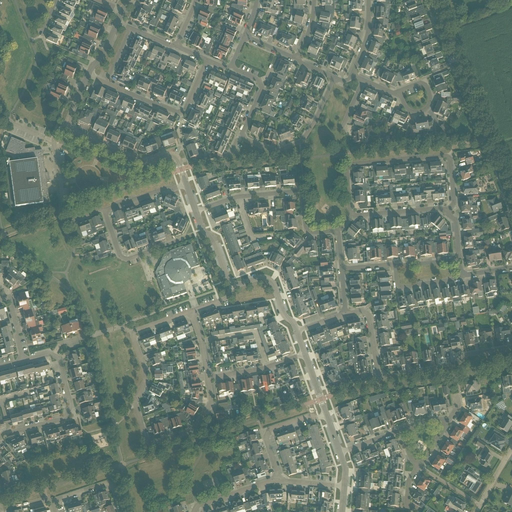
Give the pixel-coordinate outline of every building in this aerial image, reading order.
[(74,8),(76,4),(78,5),(80,0),(68,0),(65,0),(64,4),(66,5),(74,8)] [(143,8),(151,12),(154,6),(152,6),(154,2),(147,0),(142,0),(141,4),(144,5),(143,8)] [(174,2),(174,4),(184,9),(185,7),(187,4),(186,3),(185,3),(179,0),(177,4),(174,2)] [(209,9),(215,11),(216,7),(217,7),(218,1),(214,0),(210,0),(205,0),(204,5),(209,6),(209,9)] [(231,7),(241,10),(242,6),(246,7),(247,1),(239,0),(238,0),(237,5),(232,4),(232,5),(231,7)] [(299,9),(303,10),(303,6),(305,6),(305,0),(293,0),(294,8),(299,9)] [(405,12),(407,17),(425,10),(423,5),(422,5),(423,6),(417,8),(414,0),(409,2),(406,3),(409,10),(408,11),(405,12)] [(326,10),(335,11),(334,4),(334,1),(331,1),(322,2),(322,6),(325,6),(326,7),(326,10)] [(269,13),(275,15),(276,9),(273,8),(273,5),(264,3),(263,6),(264,6),(263,9),(265,9),(264,13),(269,13)] [(173,6),(171,10),(173,10),(171,13),(177,15),(178,13),(182,14),(184,10),(184,9),(174,4),(173,6)] [(76,9),(74,8),(66,5),(64,9),(62,8),(59,13),(62,14),(69,17),(72,13),(74,14),(76,9)] [(377,8),(377,14),(386,14),(386,11),(389,12),(390,5),(381,5),(381,8),(377,8)] [(349,14),(349,15),(357,15),(357,12),(358,12),(358,11),(362,11),(362,6),(352,6),(352,9),(349,10),(349,14)] [(230,16),(242,21),(244,15),(240,14),(241,10),(231,7),(231,9),(231,10),(233,11),(230,16)] [(136,14),(144,18),(145,14),(147,15),(148,13),(150,14),(151,12),(143,8),(142,10),(138,9),(136,14)] [(292,12),(291,16),(295,17),(303,20),(305,14),(303,14),(304,10),(303,10),(299,9),(294,8),(293,8),(292,12)] [(97,14),(106,18),(108,13),(100,9),(97,14)] [(200,15),(208,19),(210,20),(212,15),(213,15),(215,11),(209,9),(207,12),(202,10),(200,15)] [(330,20),(333,20),(333,18),(335,11),(326,10),(326,13),(325,13),(325,14),(321,14),(320,18),(330,20)] [(413,21),(416,29),(419,28),(424,26),(420,18),(426,16),(427,16),(425,10),(407,17),(409,22),(412,21),(413,21)] [(89,21),(99,25),(100,22),(103,23),(106,18),(97,14),(95,13),(93,18),(91,17),(89,20),(89,21)] [(57,23),(65,26),(67,22),(70,23),(71,18),(62,14),(60,18),(57,17),(55,22),(57,23)] [(133,20),(143,24),(146,19),(144,18),(136,14),(133,20)] [(177,26),(179,21),(173,18),(174,15),(170,14),(168,18),(166,17),(165,21),(166,21),(169,23),(177,26)] [(351,24),(360,25),(361,20),(358,19),(357,18),(357,15),(349,15),(349,14),(349,15),(347,15),(346,20),(351,21),(351,24)] [(377,14),(376,20),(380,20),(380,23),(387,24),(387,17),(385,17),(386,14),(377,14)] [(208,22),(207,21),(208,19),(200,15),(197,20),(201,22),(200,25),(208,29),(210,26),(208,25),(208,23),(208,22)] [(225,20),(224,23),(226,23),(227,24),(230,25),(234,27),(235,24),(239,26),(242,21),(230,16),(228,21),(229,21),(229,22),(225,20)] [(288,24),(297,27),(298,24),(302,25),(303,20),(295,17),(295,19),(293,19),(292,22),(289,21),(288,24)] [(323,27),(330,29),(329,29),(330,24),(332,21),(333,20),(330,20),(320,18),(319,22),(323,23),(323,24),(323,27)] [(90,31),(98,34),(101,29),(97,28),(99,25),(89,21),(87,29),(90,31)] [(165,25),(164,27),(174,31),(177,26),(169,23),(166,21),(165,25)] [(258,35),(261,36),(261,35),(263,36),(266,28),(263,27),(264,23),(259,21),(258,25),(256,30),(258,31),(257,33),(259,34),(258,35)] [(61,36),(61,35),(63,31),(65,32),(67,27),(65,26),(57,23),(56,27),(53,26),(51,31),(53,32),(61,36)] [(376,26),(375,31),(384,33),(384,30),(387,30),(387,28),(388,24),(380,23),(379,26),(376,26)] [(346,31),(354,34),(355,31),(356,30),(359,30),(360,25),(351,24),(350,26),(349,26),(347,27),(346,31)] [(425,26),(412,31),(414,36),(414,37),(414,38),(418,40),(419,39),(420,39),(421,41),(421,43),(424,42),(429,40),(426,32),(432,30),(430,24),(425,26)] [(264,37),(267,39),(267,38),(268,38),(269,36),(272,37),(274,32),(275,30),(276,28),(271,26),(269,30),(266,28),(263,36),(264,37)] [(164,33),(172,37),(174,31),(164,27),(163,29),(162,30),(165,31),(164,33)] [(316,34),(324,37),(326,34),(328,34),(330,29),(323,27),(323,28),(322,30),(321,31),(318,30),(316,34)] [(225,29),(223,32),(234,37),(237,32),(232,30),(229,28),(228,30),(225,29)] [(89,40),(91,41),(90,41),(92,38),(96,40),(98,34),(90,31),(87,29),(83,37),(83,38),(89,40)] [(346,40),(355,44),(357,40),(354,38),(354,37),(353,37),(354,34),(346,31),(344,36),(346,37),(347,38),(346,40)] [(383,42),(385,43),(386,37),(383,37),(384,33),(375,31),(374,37),(377,37),(376,40),(383,42)] [(47,40),(57,45),(59,40),(61,41),(63,36),(61,35),(61,36),(53,32),(51,36),(49,35),(47,40)] [(191,45),(196,48),(200,39),(201,37),(193,32),(189,40),(191,42),(192,41),(193,41),(191,45)] [(222,41),(227,43),(228,40),(232,42),(234,37),(223,32),(219,40),(222,41)] [(280,32),(277,38),(280,39),(278,43),(279,43),(279,44),(282,45),(282,44),(284,45),(288,34),(285,33),(285,34),(280,32)] [(289,34),(288,34),(284,45),(285,46),(285,47),(288,48),(288,47),(289,48),(290,46),(293,47),(297,38),(289,34)] [(317,43),(323,45),(324,42),(323,41),(324,37),(316,34),(314,38),(317,39),(317,40),(318,40),(317,43)] [(80,36),(79,40),(82,41),(79,46),(90,50),(92,45),(88,43),(89,40),(83,38),(83,37),(80,36)] [(196,48),(202,50),(204,46),(208,48),(209,43),(211,40),(207,38),(206,39),(201,37),(200,39),(196,48)] [(139,48),(142,49),(144,47),(145,43),(137,39),(136,42),(133,41),(132,43),(130,42),(129,44),(139,48)] [(424,49),(427,57),(430,56),(434,54),(431,46),(437,44),(438,44),(436,39),(431,40),(418,45),(420,50),(423,49),(423,50),(424,49)] [(336,46),(347,51),(348,48),(349,49),(349,48),(352,49),(355,44),(346,40),(345,43),(341,43),(341,44),(338,43),(336,46)] [(370,48),(378,51),(380,45),(382,46),(383,42),(376,40),(375,44),(372,43),(370,48)] [(218,43),(216,49),(227,54),(229,48),(225,47),(227,43),(220,41),(219,43),(218,43)] [(309,48),(318,52),(320,48),(321,49),(323,45),(317,43),(316,45),(315,45),(314,46),(311,44),(309,48)] [(136,55),(139,56),(142,49),(139,48),(129,44),(129,45),(131,46),(129,49),(132,50),(131,53),(136,55)] [(71,53),(82,58),(84,54),(88,56),(90,50),(79,46),(77,51),(73,50),(71,53)] [(147,58),(152,60),(153,57),(156,58),(160,49),(157,48),(157,49),(155,48),(153,52),(152,53),(149,52),(149,53),(147,57),(147,58)] [(310,58),(317,61),(319,57),(320,56),(317,54),(318,52),(309,48),(307,52),(311,54),(311,55),(310,58)] [(371,57),(376,60),(378,56),(376,56),(378,51),(370,48),(368,53),(372,54),(371,57)] [(158,68),(161,69),(165,59),(163,58),(165,52),(163,51),(160,49),(156,58),(161,60),(160,62),(158,68)] [(213,57),(219,59),(219,58),(220,58),(221,57),(225,59),(227,54),(216,49),(214,52),(215,53),(214,55),(213,57)] [(330,66),(335,68),(338,60),(336,59),(336,55),(329,52),(328,56),(326,60),(326,61),(331,63),(330,66)] [(133,61),(136,63),(139,56),(136,55),(131,53),(130,55),(127,54),(126,57),(124,56),(123,57),(133,61)] [(430,63),(433,71),(440,68),(437,60),(443,58),(441,53),(436,54),(423,59),(425,64),(428,63),(429,64),(430,63)] [(165,59),(161,69),(164,71),(167,63),(169,64),(168,66),(169,67),(171,68),(172,66),(172,65),(176,56),(173,55),(173,56),(170,55),(168,60),(165,59)] [(174,72),(178,73),(181,66),(179,65),(181,59),(179,58),(176,56),(172,65),(172,66),(175,67),(173,69),(175,70),(174,72)] [(130,68),(131,69),(133,69),(136,63),(133,61),(123,57),(123,59),(125,59),(123,62),(126,63),(125,66),(130,68)] [(363,64),(371,68),(373,63),(377,64),(378,61),(376,60),(371,57),(369,60),(366,59),(363,64)] [(335,68),(340,71),(341,67),(342,68),(342,67),(345,68),(348,61),(345,59),(343,58),(341,61),(338,60),(335,68)] [(66,70),(75,73),(77,68),(73,66),(75,62),(68,60),(66,64),(65,63),(63,68),(66,70)] [(287,72),(288,69),(289,69),(290,69),(292,64),(284,60),(283,64),(281,64),(279,68),(287,72)] [(177,75),(181,77),(183,71),(185,71),(188,72),(192,63),(189,62),(188,63),(186,62),(184,67),(181,66),(178,73),(177,75)] [(192,76),(195,77),(197,74),(194,72),(197,66),(194,65),(195,65),(192,63),(188,72),(188,73),(193,75),(192,76)] [(365,75),(371,77),(375,69),(371,68),(363,64),(361,69),(367,72),(365,75)] [(410,71),(407,73),(410,81),(416,78),(414,74),(418,72),(416,68),(415,65),(411,67),(411,68),(409,69),(410,71)] [(118,69),(117,71),(127,75),(130,76),(131,72),(132,72),(131,71),(130,71),(129,70),(130,68),(125,66),(124,69),(121,67),(120,70),(118,69)] [(381,72),(381,73),(383,74),(381,80),(386,82),(390,74),(391,71),(386,69),(387,68),(384,66),(382,70),(381,72)] [(277,77),(285,81),(287,76),(286,75),(287,72),(279,68),(277,73),(279,73),(277,77)] [(60,78),(66,81),(68,77),(72,79),(75,73),(66,70),(64,75),(62,74),(60,78)] [(119,79),(127,83),(129,79),(131,76),(130,76),(127,75),(117,71),(117,72),(119,73),(117,76),(120,77),(119,79)] [(204,83),(208,85),(209,84),(210,81),(214,83),(217,75),(211,72),(209,77),(207,76),(204,83)] [(397,75),(396,83),(403,80),(404,83),(410,81),(407,73),(404,74),(403,72),(398,74),(397,75)] [(386,82),(391,84),(393,81),(396,83),(397,75),(394,73),(393,75),(390,74),(386,82)] [(139,76),(137,81),(140,82),(137,87),(142,90),(146,81),(143,80),(145,77),(140,74),(139,76)] [(302,87),(303,84),(307,86),(309,81),(311,76),(305,74),(303,77),(300,76),(298,80),(296,85),(302,87)] [(434,80),(433,81),(436,89),(445,85),(441,74),(433,77),(434,80)] [(213,85),(215,86),(216,84),(219,85),(223,77),(217,75),(214,83),(213,85)] [(231,76),(227,85),(230,86),(230,85),(233,87),(237,79),(231,76)] [(153,94),(158,97),(162,88),(163,86),(162,85),(161,84),(160,83),(159,84),(158,83),(160,78),(157,77),(157,79),(156,81),(155,81),(152,88),(153,88),(154,84),(157,85),(153,94)] [(220,88),(224,90),(225,88),(226,84),(228,80),(223,77),(219,85),(218,87),(220,88)] [(273,81),(271,85),(279,89),(281,86),(283,86),(285,81),(277,77),(275,82),(273,81)] [(53,86),(67,92),(69,86),(65,85),(66,81),(60,78),(58,81),(56,80),(54,86),(53,85),(53,86)] [(142,90),(147,92),(150,87),(152,88),(155,81),(153,80),(152,80),(148,78),(146,81),(142,90)] [(236,91),(238,92),(242,81),(241,80),(237,78),(237,79),(233,87),(237,88),(236,91)] [(309,88),(318,92),(319,89),(321,89),(324,82),(321,80),(321,79),(319,78),(319,79),(317,78),(316,81),(313,80),(311,84),(309,88)] [(237,93),(243,95),(244,92),(248,84),(248,83),(244,81),(244,82),(242,81),(238,92),(237,93)] [(158,97),(163,99),(166,91),(169,93),(172,86),(169,84),(168,88),(166,87),(164,90),(162,88),(158,97)] [(247,96),(249,97),(254,86),(248,84),(244,92),(248,93),(247,96)] [(269,95),(277,98),(279,94),(279,92),(278,92),(279,89),(271,85),(269,90),(271,91),(269,95)] [(441,95),(441,98),(450,97),(450,94),(446,94),(446,91),(447,91),(445,85),(436,89),(436,93),(437,93),(438,94),(439,94),(439,95),(441,95)] [(50,95),(58,99),(60,95),(64,97),(67,92),(53,86),(51,89),(52,90),(50,95)] [(92,91),(89,97),(96,100),(98,97),(102,99),(103,95),(106,91),(99,88),(97,93),(92,91)] [(172,88),(170,93),(171,94),(169,100),(174,102),(179,91),(172,88)] [(362,99),(364,100),(365,97),(369,99),(372,91),(366,89),(362,99)] [(174,102),(180,105),(183,97),(185,93),(179,91),(174,102)] [(372,105),(375,106),(378,100),(375,99),(377,94),(372,91),(369,99),(372,100),(371,102),(373,103),(372,105)] [(105,104),(108,105),(109,105),(114,94),(108,92),(106,96),(103,95),(102,99),(101,101),(100,102),(103,104),(104,102),(104,103),(105,104)] [(109,106),(117,109),(120,102),(117,101),(119,97),(114,94),(109,105),(109,106)] [(199,101),(211,106),(212,102),(211,102),(213,97),(208,95),(207,97),(201,95),(199,101)] [(263,102),(272,106),(273,103),(273,104),(275,103),(277,98),(269,95),(267,99),(265,98),(263,102)] [(373,112),(376,113),(378,108),(380,109),(381,107),(382,104),(385,106),(388,98),(383,96),(381,101),(378,100),(375,106),(375,107),(374,109),(373,112)] [(301,109),(309,113),(310,111),(311,111),(313,106),(309,104),(310,101),(311,102),(305,99),(303,98),(300,104),(302,106),(301,109)] [(387,110),(392,112),(393,110),(395,105),(393,104),(394,101),(388,98),(385,106),(384,109),(387,111),(387,110)] [(117,109),(116,111),(117,111),(118,112),(120,112),(120,111),(125,113),(127,109),(130,101),(125,99),(124,102),(123,104),(120,102),(121,101),(120,102),(117,109)] [(130,101),(127,109),(129,111),(128,114),(133,116),(136,110),(133,109),(135,104),(130,101)] [(204,113),(205,114),(207,111),(208,111),(211,106),(199,101),(196,106),(201,108),(200,111),(204,113)] [(229,110),(240,115),(242,109),(241,109),(243,106),(235,102),(233,101),(229,110)] [(436,108),(445,112),(445,111),(446,108),(448,109),(451,103),(447,101),(445,105),(439,102),(438,103),(437,105),(436,108)] [(272,117),(274,118),(275,115),(274,113),(271,112),(272,111),(271,109),(270,109),(272,106),(263,102),(261,107),(261,109),(262,110),(261,112),(270,116),(272,117)] [(133,116),(133,117),(136,119),(137,117),(138,118),(139,118),(140,119),(142,119),(147,109),(142,106),(141,108),(138,107),(136,110),(133,116)] [(439,120),(443,122),(445,117),(448,119),(450,114),(445,111),(445,112),(436,108),(435,110),(434,112),(434,113),(434,114),(440,117),(439,120)] [(89,125),(92,126),(97,114),(99,110),(97,109),(95,113),(89,110),(88,112),(84,110),(79,121),(89,126),(89,125)] [(147,109),(142,119),(147,121),(146,124),(149,125),(154,114),(151,112),(152,111),(147,109)] [(190,117),(198,121),(199,118),(200,118),(202,118),(204,113),(200,111),(196,109),(194,114),(192,113),(190,117)] [(358,122),(364,124),(366,119),(367,119),(368,119),(371,120),(373,117),(372,117),(373,114),(360,109),(358,113),(357,112),(355,116),(354,116),(353,119),(354,119),(353,120),(358,122)] [(149,125),(147,131),(149,132),(150,132),(153,123),(159,126),(164,113),(159,111),(159,112),(155,111),(154,114),(149,125)] [(225,112),(224,114),(225,115),(224,115),(227,116),(238,121),(238,119),(239,119),(241,115),(240,115),(232,111),(231,114),(228,113),(225,112)] [(392,123),(397,125),(399,121),(399,122),(402,114),(397,111),(394,118),(390,116),(387,123),(391,125),(392,123)] [(113,116),(105,113),(103,117),(102,117),(102,118),(100,117),(99,120),(98,119),(93,130),(97,132),(99,131),(100,133),(104,135),(105,133),(108,127),(113,116)] [(164,113),(159,126),(161,121),(162,121),(166,123),(165,124),(169,126),(173,128),(176,122),(168,118),(169,117),(170,116),(164,113)] [(295,129),(299,132),(303,126),(301,124),(303,122),(301,121),(303,118),(299,115),(296,114),(293,119),(296,121),(293,126),(295,127),(294,129),(295,129)] [(402,129),(406,131),(408,125),(405,123),(408,117),(402,114),(399,122),(399,121),(397,125),(403,127),(402,129)] [(235,126),(236,126),(237,122),(238,121),(227,116),(226,118),(229,119),(227,122),(235,126)] [(188,127),(196,130),(198,125),(197,124),(198,121),(190,117),(188,122),(190,123),(188,127)] [(423,130),(424,136),(426,136),(428,133),(427,131),(435,130),(433,121),(428,123),(427,120),(425,120),(424,119),(421,120),(423,130)] [(410,126),(411,135),(419,133),(418,131),(423,130),(421,120),(418,121),(417,121),(417,122),(415,122),(415,125),(410,126)] [(223,126),(222,127),(228,130),(233,132),(235,126),(227,122),(224,121),(222,126),(223,126)] [(250,133),(257,136),(259,132),(262,133),(264,129),(265,127),(258,124),(257,127),(253,125),(250,133)] [(442,130),(449,138),(449,137),(451,136),(447,132),(448,131),(443,125),(440,127),(442,130)] [(106,139),(111,141),(116,131),(108,127),(105,133),(108,134),(106,139)] [(196,130),(188,127),(186,132),(187,136),(185,136),(187,141),(195,138),(199,137),(197,134),(198,131),(196,130)] [(116,131),(111,141),(117,144),(119,139),(122,140),(125,132),(127,130),(124,128),(122,132),(117,129),(116,131)] [(221,135),(229,139),(230,138),(232,133),(227,131),(222,128),(221,131),(223,132),(221,135)] [(281,141),(282,143),(287,140),(287,139),(291,137),(290,134),(294,133),(295,133),(291,128),(290,129),(288,130),(288,129),(282,131),(278,132),(281,141)] [(353,139),(353,140),(353,142),(353,143),(354,143),(357,143),(362,143),(362,142),(362,139),(364,138),(367,138),(366,131),(364,131),(364,129),(355,128),(356,133),(354,133),(354,136),(353,136),(354,138),(354,139),(353,139)] [(265,140),(272,142),(272,140),(277,141),(276,135),(276,131),(274,130),(268,129),(267,132),(266,135),(265,140)] [(439,137),(439,139),(449,138),(442,130),(440,131),(439,137)] [(123,146),(128,149),(133,137),(133,136),(125,132),(122,140),(125,142),(123,146)] [(167,137),(170,146),(175,144),(174,139),(177,138),(174,132),(171,133),(172,135),(167,137)] [(128,149),(133,151),(135,146),(138,148),(141,142),(144,135),(142,135),(141,136),(138,139),(133,137),(128,149)] [(163,143),(164,148),(170,146),(167,137),(166,135),(157,138),(160,144),(163,143)] [(217,139),(227,144),(228,143),(230,139),(230,138),(229,139),(221,135),(220,138),(215,136),(214,138),(217,139)] [(155,141),(150,143),(153,152),(158,150),(157,145),(160,144),(157,138),(157,137),(154,138),(155,141)] [(5,169),(10,208),(49,203),(47,184),(49,183),(48,173),(45,173),(42,150),(37,151),(35,151),(34,148),(25,150),(24,147),(26,144),(11,138),(6,151),(18,157),(19,162),(9,163),(9,168),(5,169)] [(214,138),(213,141),(216,142),(218,143),(217,146),(225,150),(227,146),(226,146),(227,144),(217,139),(214,138)] [(187,151),(188,153),(197,150),(195,145),(197,144),(196,141),(190,143),(191,146),(186,148),(187,151)] [(147,152),(147,154),(153,152),(150,143),(145,145),(144,143),(142,142),(138,151),(143,153),(143,152),(144,153),(147,152)] [(222,155),(225,150),(217,146),(214,145),(213,144),(210,151),(213,152),(212,153),(214,154),(215,152),(222,155)] [(197,150),(188,153),(189,156),(190,159),(198,156),(199,158),(202,157),(199,149),(197,150)] [(465,161),(467,166),(474,163),(472,156),(469,157),(467,152),(462,153),(462,155),(459,156),(460,159),(459,159),(460,163),(465,161)] [(436,174),(436,175),(440,175),(445,174),(445,168),(442,169),(441,163),(435,164),(436,172),(436,174)] [(430,168),(427,168),(427,175),(433,175),(436,174),(436,172),(435,164),(430,164),(430,168)] [(409,176),(410,181),(415,180),(415,176),(415,174),(418,174),(418,165),(412,166),(412,169),(409,170),(409,176)] [(424,173),(424,175),(427,175),(427,168),(424,168),(423,165),(418,165),(418,174),(424,173)] [(406,176),(409,176),(409,170),(406,170),(405,166),(400,167),(400,175),(406,175),(406,176)] [(464,173),(460,174),(461,177),(461,181),(463,180),(463,181),(465,180),(466,180),(470,178),(469,174),(472,173),(471,172),(473,171),(471,166),(465,169),(466,172),(465,173),(464,173)] [(394,171),(391,171),(392,180),(401,179),(400,175),(400,167),(394,167),(394,171)] [(373,173),(374,182),(377,182),(377,181),(380,180),(383,180),(382,168),(376,169),(376,173),(373,173)] [(382,168),(383,180),(392,180),(391,171),(388,171),(387,168),(382,168)] [(353,174),(354,180),(362,179),(362,176),(364,176),(364,170),(363,170),(357,171),(357,174),(353,174)] [(265,181),(265,188),(271,187),(270,177),(270,176),(267,176),(265,175),(261,175),(262,178),(261,178),(262,181),(265,181)] [(288,176),(289,186),(295,185),(294,178),(297,178),(297,175),(294,176),(294,175),(288,176)] [(200,184),(200,185),(209,182),(207,176),(198,180),(199,184),(200,184)] [(234,181),(235,190),(241,190),(240,187),(244,187),(243,183),(243,180),(242,180),(242,179),(243,179),(243,178),(241,177),(240,177),(240,176),(238,176),(237,176),(236,176),(235,176),(234,176),(234,181)] [(283,183),(284,186),(289,186),(288,176),(283,176),(280,177),(280,178),(280,183),(283,183)] [(270,177),(271,187),(276,187),(276,184),(279,184),(279,180),(278,177),(275,177),(270,177)] [(253,179),(254,189),(259,188),(259,182),(262,181),(261,178),(258,179),(258,178),(253,179)] [(229,188),(230,191),(235,190),(234,181),(229,181),(227,181),(227,179),(223,180),(225,185),(226,185),(226,188),(229,188)] [(248,186),(248,189),(254,189),(253,179),(247,179),(247,180),(244,180),(244,183),(245,187),(248,186)] [(366,184),(365,179),(362,179),(354,180),(354,181),(353,181),(353,184),(354,184),(354,186),(358,185),(358,189),(366,188),(366,184)] [(200,187),(202,191),(206,190),(211,188),(209,182),(200,185),(201,187),(200,187)] [(463,188),(464,195),(469,195),(472,195),(472,194),(478,194),(478,192),(479,191),(480,190),(479,189),(478,188),(477,187),(477,183),(469,183),(470,187),(463,188)] [(420,193),(421,201),(427,201),(426,194),(429,194),(429,187),(423,188),(423,193),(420,193)] [(432,194),(433,200),(439,200),(438,191),(438,189),(434,189),(434,187),(429,187),(429,194),(432,194)] [(355,192),(356,198),(367,197),(366,188),(358,189),(359,192),(355,192)] [(414,196),(415,202),(421,201),(420,193),(417,193),(416,190),(414,190),(414,188),(411,189),(411,196),(414,196)] [(402,194),(403,203),(409,202),(408,196),(411,196),(411,189),(406,189),(405,190),(405,194),(402,194)] [(384,196),(385,205),(391,204),(390,198),(393,197),(393,191),(390,191),(390,193),(387,193),(388,196),(384,196)] [(396,197),(397,204),(403,203),(402,194),(402,191),(398,192),(396,193),(396,191),(393,191),(393,197),(396,197)] [(377,194),(375,194),(376,201),(379,201),(379,205),(385,205),(384,196),(384,194),(377,194)] [(163,199),(162,202),(164,203),(163,206),(168,208),(173,197),(168,195),(165,201),(163,199)] [(173,210),(175,214),(181,212),(179,208),(178,205),(176,204),(179,200),(173,197),(168,208),(173,210)] [(360,203),(360,207),(368,206),(368,201),(367,197),(356,198),(356,204),(360,203)] [(461,205),(460,205),(461,208),(472,207),(472,204),(469,204),(469,202),(472,201),(473,200),(473,198),(470,198),(465,198),(465,202),(461,202),(461,205)] [(491,207),(494,213),(498,211),(498,210),(502,208),(499,201),(497,202),(495,198),(490,200),(487,202),(489,207),(491,207)] [(147,202),(150,211),(155,209),(156,211),(159,210),(158,207),(157,204),(154,205),(152,200),(147,202)] [(142,216),(142,217),(146,216),(147,214),(146,212),(150,211),(147,202),(141,204),(143,209),(140,210),(142,216)] [(284,204),(285,216),(288,215),(293,215),(292,211),(293,211),(293,210),(294,210),(295,209),(295,204),(293,204),(293,202),(284,203),(284,204)] [(253,208),(249,208),(250,216),(254,216),(254,215),(261,215),(260,205),(259,205),(259,204),(258,203),(257,203),(256,204),(256,205),(253,205),(253,208)] [(260,205),(261,215),(269,214),(268,205),(261,205),(260,205)] [(472,207),(461,208),(461,210),(462,213),(464,213),(465,216),(471,216),(477,215),(477,211),(475,212),(474,206),(472,207)] [(130,209),(133,219),(142,216),(140,210),(137,211),(135,207),(130,209)] [(124,221),(125,222),(133,219),(130,209),(124,210),(126,215),(123,216),(124,221)] [(113,219),(115,225),(120,223),(120,222),(124,221),(123,216),(121,212),(114,214),(116,219),(115,219),(113,219)] [(176,224),(185,228),(186,226),(185,226),(187,223),(182,220),(183,219),(182,215),(181,212),(175,214),(176,217),(173,223),(176,224)] [(463,223),(462,223),(462,226),(471,225),(474,224),(473,219),(478,219),(478,215),(477,215),(471,216),(471,219),(470,219),(462,220),(463,223)] [(293,221),(293,216),(281,217),(281,223),(284,224),(287,224),(288,229),(297,229),(296,221),(293,221)] [(431,223),(435,227),(441,220),(437,216),(435,218),(434,217),(434,216),(426,217),(426,219),(423,219),(423,222),(423,226),(428,225),(429,224),(429,223),(431,223)] [(99,217),(92,220),(94,224),(95,228),(99,227),(100,229),(106,227),(104,221),(101,222),(99,217)] [(419,217),(414,218),(414,227),(415,230),(424,230),(423,226),(423,222),(420,222),(419,217)] [(408,223),(405,224),(405,230),(408,230),(407,227),(414,227),(414,218),(408,218),(408,220),(408,223)] [(500,227),(502,232),(505,231),(509,229),(506,222),(507,222),(506,218),(501,220),(497,221),(500,228),(500,227)] [(387,225),(387,232),(396,231),(396,228),(395,219),(390,220),(390,225),(387,225)] [(401,228),(402,230),(405,230),(405,224),(405,223),(401,224),(401,219),(395,219),(396,228),(401,228)] [(439,237),(440,237),(446,236),(446,233),(448,233),(447,227),(445,227),(444,225),(446,224),(441,220),(435,227),(440,231),(440,233),(439,233),(439,237)] [(88,221),(83,223),(86,231),(88,235),(88,236),(93,234),(97,233),(96,230),(95,228),(94,224),(90,225),(88,221)] [(369,231),(369,233),(373,233),(372,230),(378,230),(377,221),(371,222),(372,226),(368,226),(369,231)] [(383,229),(383,232),(387,232),(387,225),(383,225),(383,221),(377,221),(378,230),(383,229)] [(350,228),(357,234),(361,229),(365,229),(365,231),(369,231),(368,226),(368,224),(365,224),(365,225),(363,225),(363,222),(357,223),(357,224),(356,225),(354,224),(350,228)] [(76,231),(79,239),(83,238),(82,233),(86,231),(83,223),(78,225),(80,229),(76,231)] [(157,232),(160,241),(163,240),(166,239),(164,234),(167,233),(165,227),(164,223),(163,223),(161,224),(162,228),(163,230),(157,232)] [(173,229),(182,233),(183,230),(185,228),(176,224),(173,229)] [(223,229),(224,233),(233,230),(231,224),(227,225),(223,227),(223,229)] [(147,231),(148,232),(147,232),(150,239),(153,238),(155,243),(158,241),(158,242),(160,241),(157,232),(156,228),(147,231)] [(348,243),(349,247),(356,246),(355,242),(354,242),(353,238),(357,234),(350,228),(347,233),(348,234),(347,235),(346,236),(346,242),(349,241),(349,243),(348,243)] [(226,237),(227,238),(235,235),(233,230),(224,233),(225,237),(226,237)] [(140,238),(143,247),(146,246),(149,245),(147,240),(150,239),(147,232),(145,233),(146,236),(140,238)] [(227,240),(228,244),(237,241),(235,235),(227,238),(227,240)] [(295,247),(298,249),(301,246),(304,242),(301,239),(300,240),(294,235),(291,238),(290,237),(287,241),(291,244),(290,245),(294,248),(295,247)] [(99,239),(92,242),(94,246),(95,246),(99,244),(101,249),(109,246),(107,241),(103,243),(102,239),(106,237),(105,237),(101,239),(99,239)] [(136,244),(138,249),(141,248),(143,247),(140,238),(137,239),(137,238),(135,237),(131,239),(132,241),(133,245),(136,244)] [(125,244),(128,252),(135,250),(133,245),(132,241),(130,242),(125,244)] [(230,248),(231,250),(239,247),(237,241),(228,244),(229,248),(230,248)] [(322,252),(321,252),(322,255),(331,254),(330,241),(321,242),(322,252)] [(309,253),(313,253),(313,257),(318,256),(317,246),(316,246),(316,242),(309,243),(309,247),(307,247),(305,247),(306,253),(309,253)] [(425,247),(426,256),(432,255),(431,253),(434,252),(433,244),(433,242),(428,243),(428,247),(425,247)] [(469,249),(469,253),(478,251),(478,248),(476,248),(476,242),(473,243),(464,243),(464,246),(465,246),(465,249),(469,249)] [(420,253),(421,256),(426,256),(425,247),(425,243),(421,243),(422,246),(420,246),(420,244),(417,244),(417,246),(417,254),(420,253)] [(437,252),(437,255),(443,254),(442,245),(439,246),(437,243),(433,244),(434,252),(437,252)] [(508,258),(508,260),(511,259),(511,244),(510,245),(509,247),(509,249),(508,250),(507,250),(503,251),(503,254),(504,259),(508,258)] [(162,292),(165,300),(173,297),(173,298),(187,293),(183,282),(187,280),(187,279),(189,275),(189,270),(200,266),(195,252),(194,253),(191,245),(183,248),(183,247),(170,252),(164,254),(162,260),(159,267),(158,267),(156,273),(158,278),(157,279),(162,292)] [(396,245),(391,246),(393,258),(398,257),(398,255),(401,254),(400,248),(397,248),(397,249),(397,246),(396,245)] [(97,256),(94,257),(96,261),(99,260),(104,258),(109,256),(108,257),(106,253),(111,251),(109,246),(101,249),(102,254),(97,256)] [(301,246),(295,254),(298,257),(304,249),(301,246)] [(348,250),(348,256),(360,255),(359,249),(362,249),(361,246),(356,246),(349,247),(351,247),(351,250),(348,250)] [(404,255),(404,258),(409,257),(409,249),(406,250),(404,246),(400,247),(400,248),(401,254),(401,255),(404,255)] [(409,249),(409,257),(415,257),(415,254),(417,254),(417,246),(411,246),(412,249),(409,249)] [(231,252),(232,256),(237,254),(241,252),(239,247),(231,250),(231,252)] [(370,257),(370,260),(376,259),(375,248),(375,247),(371,248),(370,248),(370,251),(367,251),(367,252),(367,258),(367,257),(370,257)] [(375,248),(376,259),(381,259),(381,256),(384,256),(383,247),(375,248)] [(387,256),(387,258),(393,258),(392,249),(389,249),(387,247),(383,247),(384,256),(387,256)] [(286,250),(282,248),(280,252),(278,251),(276,255),(272,253),(271,257),(269,261),(270,262),(279,266),(281,267),(283,262),(284,259),(281,257),(283,253),(283,252),(285,253),(286,250)] [(489,257),(490,262),(494,262),(494,261),(501,260),(501,255),(500,250),(492,252),(492,250),(488,251),(489,257)] [(466,260),(466,262),(477,260),(477,255),(479,255),(478,251),(469,253),(470,256),(466,257),(466,260)] [(256,255),(259,264),(263,263),(263,262),(265,262),(263,257),(262,253),(256,255)] [(250,257),(253,266),(255,265),(255,266),(259,264),(256,255),(250,257)] [(293,256),(285,265),(287,268),(296,259),(293,256)] [(246,264),(248,268),(252,267),(252,266),(253,266),(250,257),(244,259),(246,264)] [(473,267),(473,270),(479,269),(478,266),(480,263),(480,260),(477,260),(466,262),(467,265),(468,268),(473,267)] [(5,280),(9,283),(16,275),(18,272),(12,267),(8,271),(5,275),(7,277),(5,280)] [(319,271),(319,278),(324,277),(332,276),(332,270),(325,271),(325,267),(321,267),(315,268),(316,272),(319,271)] [(380,280),(380,283),(384,283),(390,282),(389,276),(384,277),(383,271),(376,272),(377,280),(380,280)] [(9,283),(14,287),(16,284),(18,286),(19,285),(21,287),(26,283),(23,280),(25,278),(22,276),(21,274),(19,272),(18,273),(18,272),(16,275),(9,283)] [(285,279),(286,281),(294,278),(294,276),(295,275),(294,272),(284,276),(286,279),(285,279)] [(321,281),(321,287),(322,286),(327,286),(327,283),(334,282),(333,276),(332,276),(324,277),(324,281),(321,281)] [(350,284),(350,286),(356,286),(356,285),(362,285),(363,285),(363,282),(362,281),(362,276),(355,277),(355,279),(350,280),(350,282),(349,282),(349,284),(350,284)] [(487,294),(487,298),(494,297),(493,292),(497,291),(496,286),(495,282),(494,281),(489,282),(490,284),(488,285),(488,284),(484,284),(485,294),(487,294)] [(298,283),(288,286),(289,289),(289,290),(289,292),(295,290),(296,292),(301,290),(299,285),(301,284),(301,282),(298,283)] [(377,283),(378,292),(385,292),(391,291),(390,285),(384,286),(384,283),(380,283),(377,283)] [(478,294),(478,297),(483,297),(482,292),(481,288),(480,283),(473,284),(473,287),(470,288),(471,293),(471,295),(478,294)] [(351,293),(351,295),(357,294),(363,294),(364,293),(364,291),(363,290),(362,285),(356,285),(356,286),(356,288),(350,289),(351,291),(350,291),(350,293),(351,293)] [(465,296),(465,299),(471,298),(470,297),(470,292),(467,292),(466,286),(464,287),(464,286),(462,286),(462,287),(460,287),(461,293),(461,297),(465,296)] [(453,298),(453,301),(453,303),(462,302),(461,297),(461,293),(458,294),(457,288),(455,288),(455,287),(453,288),(453,289),(451,289),(452,295),(453,299),(453,298)] [(435,303),(436,305),(441,304),(441,302),(444,301),(444,300),(443,295),(440,296),(439,290),(437,290),(437,289),(435,290),(433,291),(434,297),(435,303)] [(447,299),(448,302),(453,301),(453,298),(453,299),(452,295),(449,295),(448,289),(446,290),(446,289),(444,289),(444,290),(442,290),(443,295),(444,300),(447,299)] [(293,299),(294,302),(303,298),(303,296),(302,294),(302,293),(301,290),(296,292),(293,293),(294,296),(291,297),(292,299),(293,299)] [(430,301),(430,304),(435,303),(434,297),(431,297),(430,291),(428,292),(428,291),(426,291),(426,292),(424,292),(425,298),(426,302),(430,301)] [(378,292),(379,301),(385,301),(391,300),(391,294),(385,295),(385,292),(378,292)] [(416,294),(417,301),(418,308),(427,306),(427,304),(426,302),(425,298),(423,299),(422,293),(420,293),(420,292),(417,293),(418,293),(416,294)] [(20,298),(15,299),(16,301),(17,301),(18,304),(27,301),(25,293),(23,293),(19,294),(20,298)] [(352,302),(352,304),(362,303),(361,299),(364,299),(363,294),(357,294),(357,297),(351,298),(351,300),(351,302),(352,302)] [(294,305),(295,307),(304,304),(303,302),(308,300),(307,299),(311,298),(310,296),(307,297),(303,299),(303,298),(294,302),(295,305),(294,305)] [(326,301),(329,310),(336,308),(334,301),(336,300),(334,296),(329,298),(329,299),(326,301)] [(407,297),(408,299),(409,310),(412,310),(413,309),(418,308),(417,301),(414,302),(413,296),(411,296),(409,296),(409,297),(407,297)] [(400,305),(398,306),(399,310),(399,311),(406,310),(407,313),(410,312),(409,310),(408,299),(405,299),(404,298),(402,298),(402,297),(400,297),(400,298),(398,299),(400,305)] [(22,308),(23,312),(31,310),(31,309),(33,309),(31,300),(29,301),(27,301),(18,304),(19,306),(17,307),(18,309),(22,308)] [(318,302),(322,313),(329,310),(326,301),(322,302),(321,301),(318,302)] [(374,306),(375,312),(381,310),(384,310),(384,306),(386,306),(385,301),(379,301),(379,305),(374,306)] [(239,318),(239,321),(246,320),(245,314),(244,315),(243,308),(237,309),(239,318)] [(24,318),(25,321),(35,318),(33,309),(31,310),(23,312),(24,315),(22,316),(22,318),(24,318)] [(303,316),(304,319),(310,317),(308,312),(307,309),(297,312),(299,315),(298,316),(299,318),(303,316)] [(217,311),(212,313),(215,321),(222,319),(222,314),(219,315),(217,311)] [(376,317),(377,323),(388,321),(387,317),(389,316),(388,312),(381,314),(381,317),(376,317)] [(210,323),(211,326),(213,325),(212,322),(215,321),(212,313),(210,313),(209,313),(207,313),(207,314),(207,315),(210,323)] [(202,316),(205,325),(210,323),(207,315),(202,316)] [(27,325),(28,329),(41,326),(41,325),(43,325),(43,323),(41,323),(41,322),(38,322),(37,318),(35,318),(25,321),(25,323),(24,324),(24,326),(27,325)] [(70,324),(69,325),(72,333),(72,334),(75,334),(77,334),(77,333),(77,331),(80,330),(79,327),(82,326),(81,320),(77,321),(78,322),(70,324)] [(359,320),(353,321),(354,330),(355,330),(360,329),(361,332),(365,331),(364,326),(360,327),(359,320)] [(345,330),(347,336),(349,335),(349,334),(349,330),(354,330),(353,321),(347,322),(348,329),(345,330)] [(382,329),(383,331),(391,330),(389,321),(388,321),(377,323),(378,329),(382,329)] [(187,322),(181,324),(184,331),(185,334),(190,332),(189,329),(187,322)] [(268,326),(270,331),(278,328),(276,323),(272,324),(268,326)] [(176,335),(176,337),(185,334),(184,331),(181,324),(175,326),(176,328),(173,329),(174,331),(176,335)] [(340,324),(334,326),(337,335),(343,333),(344,337),(347,336),(345,330),(344,326),(341,327),(340,324)] [(66,333),(67,336),(69,336),(69,334),(72,333),(69,325),(61,327),(61,329),(63,334),(66,333)] [(30,335),(31,337),(40,335),(39,332),(42,331),(41,326),(28,329),(30,329),(31,332),(28,333),(29,335),(30,335)] [(330,332),(327,333),(330,342),(333,341),(332,338),(334,339),(336,338),(338,336),(337,335),(334,326),(328,328),(330,332)] [(164,330),(167,337),(172,335),(172,332),(170,328),(164,330)] [(270,331),(272,336),(273,336),(280,333),(278,328),(270,331)] [(499,340),(500,341),(503,341),(503,340),(505,340),(504,336),(510,335),(509,330),(509,328),(503,329),(496,330),(497,341),(499,340)] [(480,339),(481,344),(490,343),(489,337),(492,337),(491,329),(485,330),(485,333),(480,334),(480,339)] [(159,335),(157,336),(159,342),(162,341),(162,343),(168,341),(167,337),(164,330),(158,332),(159,335)] [(323,330),(317,332),(320,340),(323,339),(324,344),(330,342),(327,333),(324,334),(323,330)] [(379,335),(380,341),(392,339),(391,333),(393,333),(392,330),(391,330),(383,331),(383,332),(385,331),(386,334),(379,335)] [(466,341),(466,346),(474,345),(473,338),(477,338),(476,333),(476,331),(470,332),(470,335),(465,336),(466,341)] [(311,334),(315,343),(320,341),(317,332),(311,334)] [(273,336),(275,341),(283,338),(281,333),(280,333),(273,336)] [(456,349),(456,350),(461,350),(459,342),(463,342),(461,333),(458,334),(458,336),(456,336),(455,337),(454,339),(454,340),(450,340),(452,350),(456,349)] [(150,343),(151,346),(156,344),(157,345),(159,344),(159,342),(157,336),(154,337),(153,334),(147,336),(150,343)] [(37,342),(38,345),(45,343),(44,338),(41,339),(40,335),(31,337),(32,343),(37,342)] [(151,347),(147,336),(141,338),(145,349),(151,347)] [(275,341),(277,346),(278,345),(285,343),(283,338),(275,341)] [(389,340),(380,341),(381,347),(385,346),(386,349),(390,349),(392,348),(392,345),(390,345),(389,340)] [(351,342),(350,343),(350,346),(351,345),(352,351),(364,349),(363,344),(362,344),(360,344),(359,341),(356,342),(355,342),(351,342)] [(436,348),(438,360),(446,359),(445,353),(449,352),(447,341),(443,342),(444,344),(442,344),(442,346),(441,347),(442,347),(436,348)] [(275,346),(277,351),(280,350),(288,347),(287,342),(285,343),(278,345),(277,346),(275,346)] [(186,350),(186,353),(195,352),(195,346),(190,347),(189,343),(187,344),(181,346),(182,350),(186,350)] [(280,350),(282,357),(288,355),(287,354),(290,353),(288,347),(280,350)] [(422,353),(424,362),(432,361),(431,355),(434,354),(433,350),(433,347),(429,348),(430,351),(422,353)] [(1,355),(2,358),(7,356),(7,355),(14,353),(12,348),(4,350),(5,353),(1,355)] [(251,350),(252,353),(253,362),(258,361),(257,354),(260,354),(258,349),(257,348),(251,349),(251,350)] [(323,361),(323,362),(331,359),(329,353),(334,352),(332,349),(325,351),(324,352),(325,355),(322,356),(322,357),(321,358),(321,361),(323,361)] [(351,357),(352,361),(362,359),(361,356),(365,356),(364,349),(352,351),(353,357),(351,357)] [(69,360),(70,366),(75,365),(80,364),(81,363),(80,361),(79,360),(78,360),(77,358),(79,358),(79,357),(79,355),(78,350),(68,353),(69,356),(67,357),(68,361),(69,360)] [(183,358),(184,363),(192,361),(192,358),(196,357),(195,352),(186,353),(182,354),(183,358)] [(151,363),(153,367),(157,365),(160,364),(159,360),(162,359),(160,353),(155,355),(149,357),(151,357),(152,360),(150,361),(151,364),(151,363)] [(410,362),(410,365),(418,363),(416,353),(405,355),(406,358),(406,363),(410,362)] [(323,363),(322,364),(324,366),(325,366),(326,367),(329,366),(330,369),(337,366),(335,361),(334,361),(333,358),(331,359),(323,362),(323,363)] [(354,364),(355,369),(358,369),(368,367),(367,361),(364,362),(364,359),(362,359),(352,361),(349,361),(349,364),(350,364),(354,364)] [(384,364),(385,367),(394,366),(393,362),(396,362),(395,359),(383,361),(383,364),(384,364)] [(184,363),(186,371),(198,369),(197,364),(193,365),(192,361),(184,363)] [(286,373),(286,375),(290,374),(297,371),(295,366),(288,368),(285,369),(286,373)] [(328,374),(327,375),(327,378),(329,378),(329,379),(337,376),(336,372),(339,371),(337,366),(330,369),(331,372),(328,373),(328,374)] [(155,378),(155,380),(163,380),(163,377),(164,377),(163,374),(166,374),(166,373),(172,373),(171,367),(168,367),(164,368),(164,372),(155,372),(155,374),(153,374),(153,379),(155,378)] [(350,381),(352,385),(360,384),(368,382),(368,378),(367,378),(366,374),(369,373),(368,367),(358,369),(355,369),(354,369),(355,373),(357,374),(359,375),(361,374),(362,379),(350,381)] [(74,370),(69,371),(71,379),(76,378),(82,376),(84,376),(85,378),(94,376),(93,373),(86,374),(86,373),(85,373),(84,373),(83,373),(82,373),(78,374),(78,372),(79,372),(78,369),(77,369),(74,370)] [(198,369),(186,371),(186,372),(187,371),(187,375),(186,375),(186,376),(187,380),(195,379),(195,376),(198,375),(199,375),(199,373),(200,373),(200,370),(199,370),(198,369)] [(297,371),(290,374),(292,380),(294,379),(299,377),(297,371)] [(273,375),(266,376),(268,390),(280,389),(280,385),(278,380),(277,377),(274,378),(273,375)] [(335,383),(337,388),(344,387),(341,379),(342,378),(341,375),(337,376),(329,379),(329,380),(328,381),(330,383),(331,383),(332,384),(335,383)] [(256,383),(257,389),(263,388),(263,393),(269,392),(268,390),(266,376),(258,378),(259,382),(256,383)] [(502,385),(503,394),(510,393),(510,388),(511,387),(511,378),(511,376),(503,378),(504,384),(502,385)] [(195,379),(187,380),(189,389),(201,387),(201,386),(202,386),(201,383),(200,381),(199,382),(196,382),(195,379)] [(250,380),(246,381),(248,395),(250,395),(251,394),(251,392),(251,391),(258,390),(257,389),(256,383),(256,382),(254,382),(253,379),(250,380)] [(238,385),(236,385),(237,393),(243,392),(244,394),(245,395),(246,395),(248,395),(246,381),(241,382),(238,382),(238,385)] [(290,390),(291,393),(303,388),(301,383),(297,384),(296,381),(292,383),(289,384),(290,386),(294,385),(295,388),(290,390)] [(74,384),(76,392),(84,389),(82,382),(74,384)] [(470,393),(471,396),(473,396),(473,393),(478,392),(477,387),(476,387),(475,382),(471,382),(471,383),(466,384),(466,388),(467,388),(468,393),(470,393)] [(233,383),(225,384),(227,396),(230,395),(229,394),(237,393),(236,385),(233,386),(233,383)] [(149,392),(160,397),(162,392),(163,393),(165,389),(168,391),(171,385),(159,384),(156,389),(152,387),(151,390),(152,390),(152,391),(149,392)] [(225,384),(217,385),(219,396),(224,395),(224,396),(227,396),(225,384)] [(201,387),(189,389),(189,391),(191,394),(192,394),(191,398),(198,399),(198,397),(198,393),(202,393),(202,391),(203,391),(202,388),(201,388),(201,387)] [(303,388),(291,393),(292,396),(297,394),(298,397),(303,395),(305,394),(305,393),(306,393),(305,390),(304,391),(303,388)] [(78,401),(77,401),(78,404),(79,404),(84,403),(89,401),(93,400),(92,397),(90,391),(88,392),(83,393),(84,396),(77,398),(78,401)] [(143,405),(145,413),(149,412),(155,410),(153,404),(156,399),(154,398),(149,396),(146,402),(146,404),(143,405)] [(186,406),(196,412),(199,407),(195,405),(197,402),(198,399),(191,398),(190,398),(190,401),(189,400),(187,402),(186,406)] [(285,404),(283,398),(280,399),(280,402),(273,404),(274,408),(285,404)] [(434,410),(434,413),(440,412),(439,402),(434,403),(433,398),(429,399),(431,410),(434,410)] [(468,404),(467,404),(468,408),(469,408),(469,409),(471,409),(472,411),(473,411),(477,410),(482,409),(480,399),(474,400),(473,400),(472,400),(472,401),(468,401),(468,404)] [(416,417),(417,417),(417,416),(418,416),(418,415),(420,415),(419,405),(415,406),(414,402),(413,402),(412,400),(407,402),(409,411),(414,411),(414,416),(415,416),(416,417)] [(86,409),(82,410),(85,420),(87,419),(87,420),(95,418),(93,410),(95,409),(95,407),(101,405),(100,401),(85,405),(86,409)] [(447,401),(439,402),(440,412),(441,412),(441,413),(445,412),(445,411),(446,411),(446,409),(446,408),(448,407),(447,401)] [(502,401),(495,406),(495,407),(503,413),(507,407),(506,407),(502,401)] [(342,415),(342,416),(351,413),(353,412),(350,403),(343,406),(344,409),(341,410),(342,411),(340,412),(340,415),(342,415)] [(395,407),(400,421),(406,419),(404,415),(408,414),(404,403),(399,405),(395,407)] [(218,411),(215,412),(216,415),(217,420),(228,418),(230,417),(229,410),(239,409),(238,405),(229,407),(219,408),(219,409),(218,409),(218,411)] [(181,414),(186,419),(188,418),(190,419),(191,416),(193,417),(196,412),(186,406),(182,412),(183,413),(181,414)] [(378,418),(376,419),(379,428),(385,426),(383,421),(384,421),(387,420),(386,416),(385,412),(383,407),(379,408),(381,413),(378,414),(379,416),(378,418)] [(392,420),(393,423),(400,421),(395,407),(390,409),(390,410),(386,412),(389,421),(392,420)] [(172,416),(176,428),(182,426),(180,422),(184,421),(186,419),(181,414),(181,413),(178,415),(172,416)] [(349,423),(356,420),(360,419),(359,416),(355,417),(354,416),(352,416),(351,413),(342,416),(342,417),(341,418),(343,420),(345,420),(345,421),(348,420),(349,423)] [(461,418),(469,423),(471,420),(474,422),(475,420),(478,422),(479,419),(473,415),(472,415),(470,413),(469,413),(468,415),(465,414),(463,416),(462,415),(461,418)] [(504,421),(500,428),(507,433),(509,430),(510,430),(511,427),(511,425),(511,423),(510,422),(511,418),(508,416),(505,414),(501,419),(504,421)] [(10,419),(8,420),(9,423),(11,422),(12,424),(17,423),(15,415),(10,417),(10,419)] [(170,426),(171,430),(176,428),(172,416),(164,419),(166,427),(170,426)] [(370,417),(364,419),(366,425),(367,427),(371,425),(373,430),(379,428),(376,419),(373,420),(371,419),(370,417)] [(155,422),(159,434),(165,432),(163,428),(166,427),(164,419),(163,418),(161,418),(162,420),(160,420),(155,422)] [(461,427),(468,432),(470,430),(467,427),(469,423),(461,418),(460,420),(461,420),(459,423),(462,425),(461,427)] [(348,432),(348,433),(356,430),(356,429),(358,428),(357,425),(355,426),(355,424),(355,423),(357,422),(356,420),(349,423),(350,426),(347,427),(348,428),(346,429),(346,432),(348,432)] [(153,432),(154,436),(159,434),(155,422),(153,423),(152,425),(153,427),(147,428),(149,432),(149,433),(151,433),(153,432)] [(69,425),(72,437),(82,435),(80,428),(77,429),(75,423),(69,425)] [(62,433),(64,441),(67,440),(67,439),(72,437),(69,425),(63,427),(65,432),(62,433)] [(306,432),(308,436),(318,432),(316,426),(308,428),(309,432),(306,432)] [(453,430),(452,432),(460,437),(463,439),(466,435),(467,435),(468,432),(461,427),(459,430),(456,428),(454,431),(453,430)] [(51,430),(55,442),(60,441),(60,442),(64,441),(62,433),(59,434),(57,428),(51,430)] [(294,429),(288,431),(288,432),(291,440),(294,439),(296,443),(298,442),(296,433),(295,431),(294,429)] [(47,437),(44,437),(45,442),(46,445),(49,445),(49,443),(52,443),(55,442),(51,430),(46,431),(47,437)] [(354,437),(356,441),(360,439),(362,438),(360,435),(358,435),(356,430),(348,433),(349,434),(347,435),(349,437),(351,437),(351,438),(354,437)] [(494,430),(490,437),(492,438),(489,444),(500,451),(504,446),(503,445),(505,442),(499,438),(501,435),(494,430)] [(252,436),(251,432),(240,436),(241,439),(242,439),(243,440),(247,438),(248,443),(248,444),(255,441),(258,440),(256,435),(252,436)] [(282,434),(286,445),(289,444),(288,441),(291,440),(288,432),(282,434)] [(318,432),(308,436),(309,438),(311,437),(312,441),(320,438),(318,432)] [(458,446),(464,449),(468,442),(466,441),(464,443),(464,445),(460,443),(459,443),(457,442),(460,437),(452,432),(451,434),(452,435),(450,437),(454,440),(453,442),(458,446)] [(41,443),(42,445),(45,445),(45,443),(43,438),(41,439),(39,433),(34,434),(36,444),(41,443)] [(28,447),(28,449),(34,447),(34,444),(36,444),(34,434),(29,436),(32,446),(28,447)] [(282,443),(283,446),(286,445),(282,434),(276,436),(279,444),(282,443)] [(21,437),(15,439),(20,451),(21,451),(26,449),(26,450),(28,449),(28,447),(26,440),(23,441),(21,437)] [(310,441),(312,447),(323,443),(320,438),(312,441),(310,441)] [(8,448),(11,451),(12,453),(14,452),(17,452),(20,451),(15,439),(10,442),(12,446),(8,448)] [(386,447),(387,449),(398,445),(396,440),(392,441),(389,442),(385,444),(386,446),(386,447)] [(248,448),(246,448),(248,453),(251,452),(261,449),(259,443),(257,444),(255,441),(248,444),(248,443),(246,444),(248,448)] [(478,441),(476,444),(483,449),(485,445),(478,441)] [(444,444),(443,446),(451,452),(453,449),(454,447),(451,445),(447,442),(445,445),(444,444)] [(316,452),(324,450),(325,450),(323,443),(312,447),(313,450),(316,449),(317,452),(316,452)] [(390,457),(397,455),(396,453),(400,451),(398,445),(387,449),(389,452),(390,457)] [(286,446),(280,449),(281,452),(280,452),(282,458),(295,454),(294,452),(291,453),(290,449),(288,450),(287,447),(286,446)] [(441,452),(448,456),(449,455),(451,456),(452,456),(453,456),(454,455),(454,454),(451,452),(443,446),(441,448),(443,449),(441,452)] [(251,452),(248,453),(250,458),(251,458),(252,461),(261,458),(260,455),(263,454),(261,449),(251,452)] [(316,452),(312,454),(314,460),(318,458),(326,456),(324,450),(316,452)] [(367,463),(368,466),(370,465),(372,463),(371,462),(380,459),(377,450),(370,452),(369,450),(363,453),(364,455),(366,461),(366,460),(367,463)] [(481,465),(486,468),(489,463),(488,462),(492,456),(482,450),(478,457),(481,460),(483,461),(481,465)] [(295,454),(282,458),(284,464),(293,461),(296,460),(295,457),(296,457),(295,454)] [(360,454),(354,456),(357,464),(361,463),(362,465),(367,463),(366,460),(366,461),(364,455),(361,456),(360,454)] [(390,464),(402,465),(402,459),(399,459),(397,455),(390,457),(390,460),(391,460),(390,464)] [(318,458),(320,464),(328,462),(326,456),(318,458)] [(434,461),(442,466),(445,461),(442,459),(438,456),(436,459),(435,458),(434,461)] [(0,467),(2,466),(4,469),(10,466),(12,465),(9,460),(5,463),(2,458),(0,459),(0,467)] [(255,464),(257,469),(267,466),(265,461),(262,461),(261,458),(252,461),(253,465),(255,464)] [(447,459),(445,462),(449,465),(451,466),(450,469),(451,469),(452,467),(454,464),(447,459)] [(293,461),(284,464),(285,470),(286,471),(287,470),(298,467),(299,466),(299,465),(298,464),(297,464),(294,465),(293,461)] [(322,474),(329,475),(329,470),(328,468),(332,467),(330,461),(328,462),(320,464),(322,471),(322,474)] [(433,463),(432,466),(434,468),(433,470),(437,473),(440,475),(443,470),(440,469),(442,466),(434,461),(432,463),(433,463)] [(390,473),(397,474),(398,471),(401,471),(402,465),(390,464),(390,473)] [(0,474),(2,479),(11,477),(10,474),(13,474),(12,471),(14,471),(13,467),(10,468),(10,466),(4,469),(5,473),(0,474)] [(268,471),(267,466),(257,469),(258,474),(257,475),(258,479),(266,477),(264,472),(268,471)] [(298,467),(287,470),(289,476),(297,474),(296,471),(299,470),(298,467)] [(237,473),(241,483),(246,481),(244,475),(247,474),(247,473),(246,470),(245,468),(240,470),(240,472),(237,473)] [(462,478),(460,482),(463,484),(466,479),(471,482),(468,487),(470,488),(469,490),(471,491),(475,494),(481,484),(477,481),(476,481),(477,479),(481,474),(476,471),(475,472),(469,468),(467,472),(465,471),(464,473),(463,472),(463,473),(463,474),(461,478),(462,478)] [(233,479),(235,485),(241,483),(237,473),(233,475),(232,473),(228,474),(230,480),(233,479)] [(388,482),(400,483),(401,477),(397,477),(397,474),(390,473),(389,473),(389,476),(388,476),(388,482)] [(359,477),(358,483),(372,484),(373,483),(373,482),(372,481),(372,480),(371,480),(371,478),(372,475),(369,474),(368,477),(363,477),(359,477)] [(8,484),(9,488),(17,485),(16,481),(15,481),(14,476),(11,477),(2,479),(3,485),(8,484)] [(419,482),(427,487),(429,484),(430,482),(431,483),(433,481),(429,479),(428,481),(423,477),(421,480),(420,479),(419,482)] [(388,491),(397,492),(397,489),(400,489),(400,483),(388,482),(388,486),(388,491)] [(424,494),(426,496),(428,493),(428,492),(425,490),(427,487),(419,482),(417,484),(418,484),(417,487),(419,488),(417,491),(424,494)] [(367,493),(370,493),(370,488),(373,488),(373,484),(358,483),(358,489),(368,489),(367,493)] [(277,499),(277,503),(281,503),(281,501),(287,501),(286,493),(283,493),(283,490),(280,490),(280,489),(276,490),(277,499)] [(266,494),(267,502),(273,502),(273,499),(277,499),(276,490),(272,490),(272,491),(270,491),(270,494),(266,494)] [(319,490),(319,499),(327,499),(330,500),(330,496),(331,496),(331,494),(327,494),(327,491),(319,490)] [(287,502),(293,503),(294,500),(298,500),(298,491),(294,491),(294,492),(292,491),(292,494),(288,494),(287,502)] [(301,503),(307,504),(308,495),(304,495),(305,493),(303,492),(303,491),(298,491),(298,500),(302,500),(301,503)] [(391,500),(399,501),(399,495),(397,495),(397,492),(388,491),(387,500),(391,500)] [(97,500),(99,507),(102,506),(107,505),(107,504),(106,504),(105,501),(108,500),(107,496),(108,496),(106,492),(97,495),(98,499),(97,500)] [(511,493),(509,492),(503,503),(504,503),(504,504),(507,505),(511,507),(511,505),(511,493)] [(415,505),(423,510),(425,506),(420,501),(423,498),(422,497),(423,495),(422,494),(420,496),(417,494),(415,493),(412,499),(413,500),(414,501),(413,503),(415,505)] [(254,498),(253,498),(256,506),(261,505),(262,508),(266,507),(265,505),(264,503),(263,498),(260,499),(259,499),(259,497),(259,496),(258,496),(255,495),(254,498)] [(246,504),(248,510),(252,509),(251,508),(256,506),(253,498),(250,497),(249,499),(248,500),(249,501),(250,501),(249,503),(246,504)] [(447,505),(447,506),(457,511),(458,509),(462,511),(466,505),(462,503),(463,503),(459,501),(453,497),(450,502),(451,502),(449,506),(447,505)] [(321,508),(329,509),(329,505),(330,505),(330,503),(327,503),(327,499),(319,499),(318,504),(321,505),(321,508)] [(387,509),(394,510),(395,507),(398,507),(399,501),(391,500),(391,502),(390,502),(390,504),(388,504),(387,509)] [(238,503),(237,503),(240,511),(244,510),(245,511),(248,510),(246,504),(243,505),(242,504),(243,503),(242,502),(241,502),(239,501),(238,503)] [(76,502),(72,503),(74,511),(77,511),(82,511),(80,505),(79,502),(76,503),(76,502)] [(230,509),(230,511),(238,511),(240,511),(237,503),(236,504),(234,502),(232,505),(232,506),(233,507),(233,508),(230,509)] [(356,510),(369,511),(369,504),(357,502),(356,510)] [(67,509),(66,509),(66,511),(67,511),(68,511),(67,511),(74,511),(72,503),(69,504),(69,505),(66,506),(67,509)]
